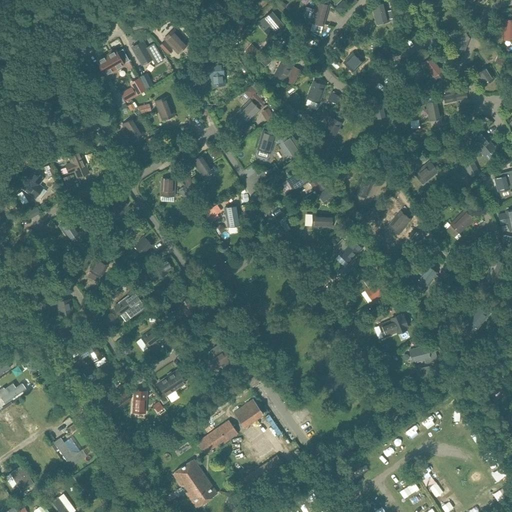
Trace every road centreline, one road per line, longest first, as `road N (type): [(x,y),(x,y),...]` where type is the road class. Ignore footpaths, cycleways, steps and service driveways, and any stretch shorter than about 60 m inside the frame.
road 1 (residential): [(222,323),(149,371),(126,368),(36,228),(37,220),(118,173)]
road 2 (residential): [(451,142),(388,153),(386,171),(454,263),(492,236),(460,167)]
road 3 (residential): [(399,414),(333,459),(317,458),(222,323)]
road 4 (residential): [(118,173),(50,73),(159,19)]
road 5 (residential): [(362,0),(319,44),(330,85),(370,87),(434,33)]
road 6 (residential): [(127,184),(211,131),(280,234)]
road 7 (residential): [(280,234),(399,414)]
road 8 (residential): [(204,296),(127,184)]
road 9 (residential): [(156,511),(82,404)]
road 10 (residential): [(82,404),(8,299)]
